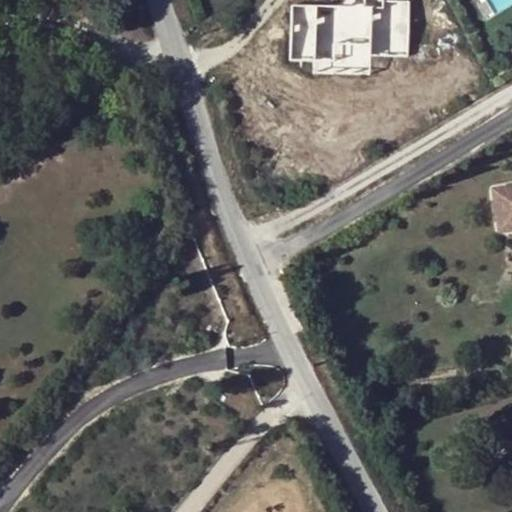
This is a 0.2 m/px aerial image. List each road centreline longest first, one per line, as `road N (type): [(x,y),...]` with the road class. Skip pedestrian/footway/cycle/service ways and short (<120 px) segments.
road 1 (residential): [(511,88),(244,242)]
road 2 (residential): [(511,116),(252,264)]
road 3 (unclassified): [(252,264),(379,511)]
road 4 (unclassified): [(162,0),(244,242)]
